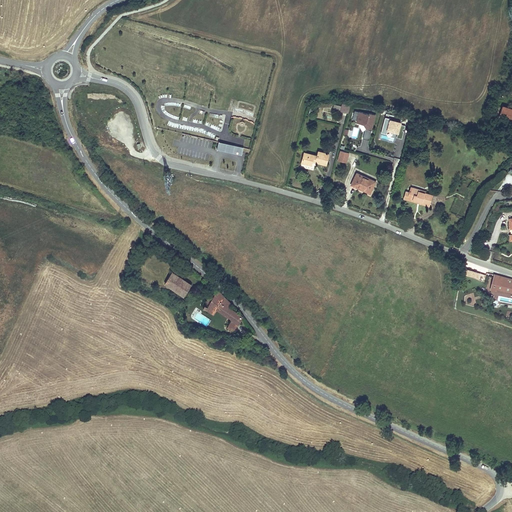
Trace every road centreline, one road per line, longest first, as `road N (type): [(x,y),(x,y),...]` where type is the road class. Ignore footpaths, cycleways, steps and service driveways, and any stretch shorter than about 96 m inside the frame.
road 1 (tertiary): [(61,102),(68,130),(103,185),(224,291),(300,377),(494,475),(498,496),(480,511)]
road 2 (unclassified): [(89,77),(128,91),(152,151),(168,164),(282,190),(511,272)]
road 3 (track): [(126,209),(116,213),(0,181)]
road 4 (unknown): [(381,225),(397,161),(367,150),(368,126)]
